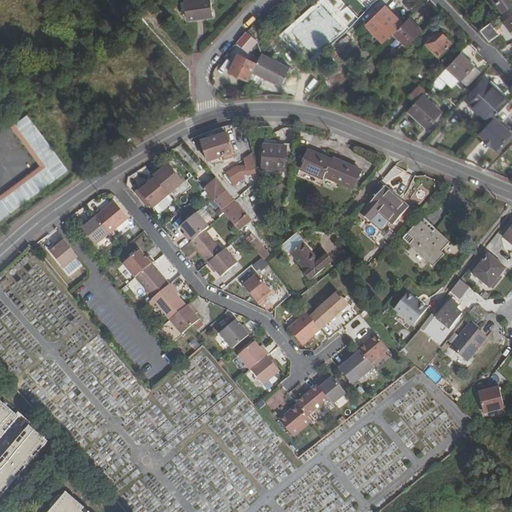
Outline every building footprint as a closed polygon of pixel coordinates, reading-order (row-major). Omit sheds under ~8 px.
[(213,15),(210,0),(185,0),(189,18),(213,15)] [(511,0),(500,0),(508,10),(511,6),(511,0)] [(395,31),(403,22),(385,5),(367,23),(384,42),(395,31)] [(262,32),(270,25),(262,17),(249,30),(257,37),(261,32),(262,32)] [(395,31),(409,45),(423,31),(409,17),(403,22),(395,31)] [(494,20),(484,28),(493,40),(505,31),(500,24),(498,25),(494,20)] [(257,37),(249,30),(237,43),(246,52),(257,42),(254,40),(257,37)] [(442,57),(455,44),(443,32),(429,45),(442,57)] [(259,62),(255,69),(283,84),(293,66),(265,51),(259,62)] [(475,65),(461,52),(448,66),(450,68),(460,77),(463,79),(475,65)] [(230,71),(249,80),(255,69),(259,62),(239,53),(230,71)] [(460,77),(450,68),(442,76),(452,86),(460,77)] [(492,120),(510,100),(503,93),(504,91),(492,79),(471,101),(475,105),(484,96),(492,104),(484,113),(492,120)] [(412,92),(419,98),(424,93),(427,89),(420,83),(412,92)] [(419,98),(409,109),(428,126),(442,110),(424,93),(419,98)] [(475,105),(484,113),(492,104),(484,96),(475,105)] [(469,104),(490,123),(492,120),(484,113),(475,105),(471,101),(469,104)] [(0,220),(68,169),(28,115),(16,124),(46,166),(2,200),(0,197),(0,220)] [(483,129),(506,151),(511,145),(511,128),(507,134),(492,120),(490,123),(483,129)] [(208,162),(235,154),(229,134),(203,141),(208,162)] [(264,170),(285,173),(288,149),(266,146),(264,170)] [(303,170),(326,178),(326,177),(333,160),(311,152),(303,170)] [(502,156),(490,168),(497,171),(507,161),(502,156)] [(363,168),(334,157),(333,160),(326,177),(333,180),(356,188),(363,168)] [(160,168),(153,173),(157,177),(172,195),(187,182),(172,163),(163,171),(160,168)] [(257,174),(258,165),(239,166),(229,173),(235,182),(244,176),(257,174)] [(213,176),(201,185),(206,192),(226,214),(241,231),(252,220),(213,176)] [(172,195),(157,177),(149,183),(147,185),(145,183),(139,188),(155,208),(172,195)] [(379,213),(393,226),(409,210),(386,189),(362,216),(370,223),(379,213)] [(115,201),(97,215),(112,233),(129,218),(115,201)] [(97,215),(96,214),(90,219),(93,222),(90,224),(82,231),(95,247),(112,233),(97,215)] [(187,237),(192,243),(207,230),(210,228),(199,214),(183,227),(187,233),(189,235),(187,237)] [(436,235),(439,231),(426,219),(423,223),(436,235)] [(452,243),(439,231),(436,235),(423,223),(411,235),(417,242),(413,247),(435,268),(447,256),(444,253),(452,243)] [(192,243),(209,264),(224,251),(207,230),(192,243)] [(406,241),(413,247),(417,242),(411,235),(406,241)] [(267,261),(272,257),(257,239),(252,244),(264,258),(267,261)] [(63,249),(60,251),(54,256),(67,271),(81,259),(67,241),(61,246),(63,249)] [(293,254),(308,272),(320,262),(305,244),(293,254)] [(154,263),(156,261),(152,256),(150,257),(143,249),(125,264),(136,277),(137,277),(154,263)] [(224,251),(209,264),(211,267),(216,273),(217,271),(223,279),(239,265),(226,249),(224,251)] [(476,274),(493,288),(495,285),(507,269),(490,256),(476,274)] [(267,261),(264,258),(257,264),(262,269),(269,264),(267,261)] [(155,298),(172,284),(154,263),(137,277),(155,298)] [(238,278),(243,285),(259,274),(255,267),(238,278)] [(247,285),(262,304),(268,300),(266,297),(274,290),(260,274),(247,285)] [(463,279),(452,291),(462,300),(472,288),(463,279)] [(136,297),(143,293),(136,280),(128,284),(136,297)] [(157,302),(172,320),(188,307),(181,298),(175,292),(178,289),(173,283),(172,284),(155,298),(154,298),(157,302)] [(399,307),(418,323),(433,306),(413,290),(399,307)] [(146,302),(151,298),(146,292),(141,296),(146,302)] [(342,292),(311,316),(322,328),(329,323),(329,324),(353,305),(342,292)] [(487,302),(491,297),(488,294),(483,299),(487,302)] [(469,311),(462,305),(456,300),(443,316),(457,327),(469,311)] [(200,322),(196,317),(193,314),(197,311),(192,305),(173,321),(184,335),(200,322)] [(311,316),(309,313),(291,327),(305,343),(322,329),(322,328),(311,316)] [(221,333),(234,349),(254,333),(249,327),(247,329),(245,326),(239,319),(221,333)] [(479,319),(477,322),(487,330),(489,327),(479,319)] [(459,346),(474,359),(494,335),(487,330),(477,322),(459,346)] [(362,351),(373,363),(390,350),(378,334),(360,348),(362,351)] [(240,356),(252,370),(252,369),(269,356),(272,353),(267,348),(264,351),(262,348),(258,343),(240,356)] [(361,378),(375,367),(373,363),(362,351),(357,356),(355,358),(352,356),(346,361),(361,378)] [(269,356),(252,369),(265,385),(282,371),(269,356)] [(330,399),(333,403),(346,393),(333,377),(327,381),(326,382),(323,379),(317,384),(330,399)] [(330,399),(317,384),(297,401),(297,403),(309,416),(330,399)] [(499,387),(479,392),(484,414),(505,409),(499,387)] [(459,389),(452,394),(457,401),(465,396),(459,389)] [(0,432),(17,413),(1,400),(0,400),(0,432)] [(293,435),(312,420),(309,416),(297,403),(279,418),(288,430),(293,435)] [(30,425),(33,427),(35,425),(20,411),(18,414),(20,416),(30,425)] [(0,438),(20,416),(18,414),(17,413),(0,432),(0,438)] [(0,459),(0,465),(33,427),(30,425),(0,459)] [(33,427),(0,465),(0,498),(1,497),(0,496),(0,493),(7,485),(10,487),(18,477),(15,475),(24,464),(27,467),(36,456),(33,454),(42,443),(45,446),(49,441),(33,427)] [(36,456),(45,446),(42,443),(33,454),(36,456)] [(18,477),(27,467),(24,464),(15,475),(18,477)] [(0,493),(0,496),(1,497),(10,487),(7,485),(0,493)] [(49,511),(85,511),(82,510),(85,506),(67,490),(63,497),(53,508),(49,511)] [(50,505),(53,508),(63,497),(60,494),(50,505)]
